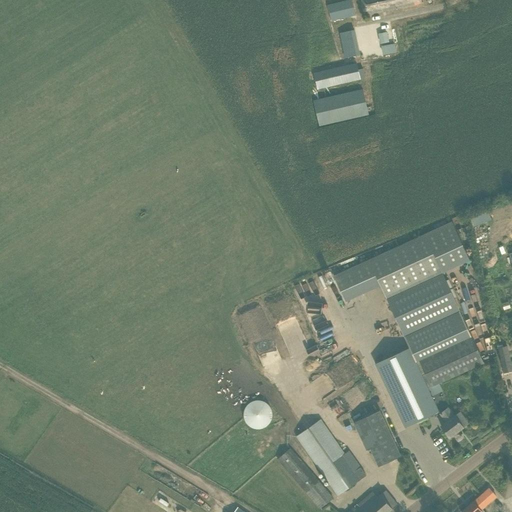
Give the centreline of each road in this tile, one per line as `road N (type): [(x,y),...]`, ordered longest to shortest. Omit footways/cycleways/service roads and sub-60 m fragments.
road 1 (track): [(158,0),(302,257),(303,268),(231,302),(226,317),(243,360),(295,419)]
road 2 (track): [(0,366),(167,463),(218,507)]
road 3 (unclassified): [(409,511),(511,426)]
